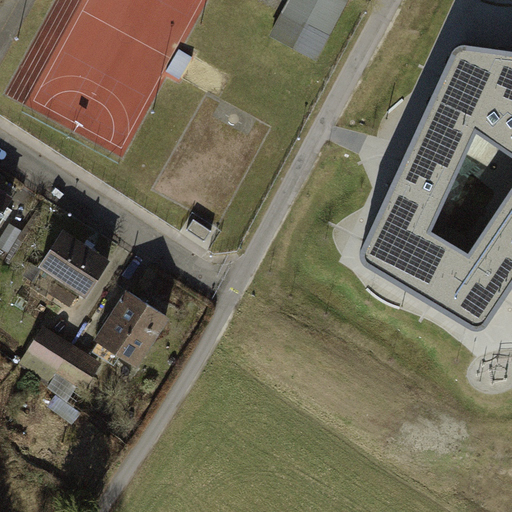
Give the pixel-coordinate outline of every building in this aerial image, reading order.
[(293,0),(276,37),(323,59),(351,0),(293,0)] [(452,53),(362,250),(361,255),(362,260),(366,265),(472,329),(478,331),(483,330),(488,326),(511,289),(511,50),(469,45),(464,44),(459,46),(455,49),(452,53)] [(0,187),(9,194),(17,183),(0,170),(0,187)] [(0,193),(0,228),(17,206),(0,193)] [(65,238),(46,267),(93,297),(111,267),(65,238)] [(135,292),(107,339),(151,366),(180,319),(135,292)] [(47,330),(22,366),(79,405),(104,370),(47,330)]
